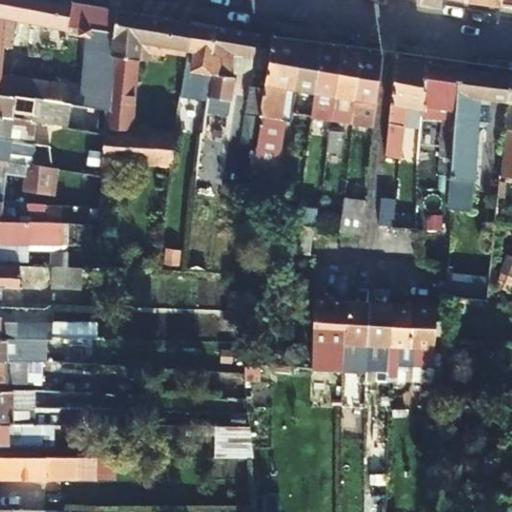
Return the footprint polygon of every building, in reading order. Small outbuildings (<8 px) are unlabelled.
[(0,0),(0,93),(33,98),(43,99),(67,103),(100,107),(103,107),(107,53),(104,53),(111,11),(111,9),(62,0),(0,0)] [(184,51),(188,22),(111,9),(111,11),(104,53),(107,53),(103,107),(101,131),(100,152),(99,161),(169,165),(169,164),(174,130),(133,127),(138,44),(184,51)] [(207,73),(212,26),(188,22),(184,51),(178,95),(203,98),(204,96),(207,73)] [(209,73),(230,77),(247,80),(253,34),(239,31),(212,26),(212,29),(207,73),(209,73)] [(287,120),(292,91),(299,44),(299,42),(270,37),(269,39),(261,88),(256,114),(238,218),(241,218),(263,221),(280,120),(287,120)] [(299,44),(292,91),(302,92),(298,116),(307,117),(318,48),(319,45),(299,42),(299,44)] [(338,49),(319,45),(318,48),(307,117),(299,172),(306,173),(312,131),(326,133),(329,110),(337,52),(338,49)] [(339,122),(348,123),(358,55),(358,52),(340,49),(338,49),(337,52),(329,110),(340,112),(339,122)] [(350,124),(370,127),(371,124),(378,58),(379,56),(359,52),(358,52),(358,55),(348,123),(350,124)] [(384,128),(380,156),(391,157),(395,127),(397,127),(400,106),(417,108),(417,107),(420,66),(420,63),(416,62),(391,58),(391,61),(384,128)] [(417,107),(455,111),(457,72),(457,69),(420,63),(420,66),(417,107)] [(446,299),(481,302),(490,214),(465,211),(476,100),(505,102),(507,80),(507,77),(466,71),(457,69),(457,72),(455,111),(453,132),(453,142),(451,161),(445,269),(443,299),(446,299)] [(207,73),(204,96),(207,97),(224,99),(227,100),(230,77),(209,73),(207,73)] [(505,102),(500,151),(511,152),(511,77),(507,77),(507,80),(505,102)] [(256,114),(261,88),(246,86),(243,112),(256,114)] [(0,115),(6,117),(7,108),(30,111),(33,98),(0,93),(0,115)] [(224,125),(227,100),(224,99),(207,97),(204,96),(203,98),(201,121),(203,121),(221,124),(224,125)] [(67,103),(43,99),(40,122),(64,126),(67,103)] [(33,120),(6,117),(0,115),(0,139),(28,143),(30,133),(74,140),(77,128),(64,126),(40,122),(33,120)] [(201,121),(199,133),(195,164),(195,166),(192,186),(195,186),(215,189),(224,125),(221,124),(203,121),(201,121)] [(439,160),(451,161),(453,142),(453,132),(441,131),(439,160)] [(76,149),(28,143),(0,139),(0,162),(48,168),(48,160),(74,162),(76,149)] [(44,203),(48,168),(0,162),(0,201),(2,201),(5,172),(24,175),(21,202),(44,203)] [(2,201),(21,202),(24,175),(5,172),(2,201)] [(331,228),(330,230),(349,233),(358,234),(363,198),(337,194),(334,194),(331,228)] [(0,214),(15,215),(16,211),(65,213),(66,204),(44,203),(21,202),(2,201),(0,201),(0,214)] [(26,221),(0,220),(0,242),(26,242),(60,242),(60,221),(26,221)] [(348,247),(349,233),(330,230),(312,228),(312,243),(311,256),(347,259),(348,247)] [(0,242),(0,264),(16,265),(25,265),(26,242),(0,242)] [(0,285),(16,286),(16,265),(0,264),(0,285)] [(342,361),(343,342),(345,302),(313,300),(311,327),(321,328),(320,341),(333,341),(332,360),(319,359),(318,369),(334,370),(341,371),(342,361)] [(345,302),(343,342),(353,342),(352,361),(342,361),(341,371),(361,372),(364,302),(345,302)] [(364,302),(361,372),(384,373),(388,303),(364,302)] [(432,306),(388,303),(384,373),(383,379),(392,379),(393,364),(429,366),(432,306)] [(0,337),(3,337),(14,337),(14,322),(0,321),(0,337)] [(33,337),(32,358),(58,359),(59,337),(33,337)] [(333,341),(320,341),(319,359),(332,360),(333,341)] [(353,342),(343,342),(342,361),(352,361),(353,342)] [(58,359),(32,358),(29,388),(56,387),(58,359)] [(56,387),(29,388),(3,388),(0,388),(0,405),(10,406),(51,405),(108,407),(108,393),(88,393),(56,387)] [(0,423),(89,424),(108,424),(108,414),(10,413),(10,406),(0,405),(0,423)] [(213,456),(251,455),(251,435),(264,435),(264,422),(213,423),(213,456)] [(0,424),(0,440),(45,441),(45,455),(74,455),(90,456),(89,424),(0,424)] [(0,440),(0,454),(45,455),(45,441),(0,440)] [(0,477),(74,476),(74,455),(45,455),(0,454),(0,477)] [(434,465),(459,466),(460,455),(435,454),(434,465)] [(72,510),(81,510),(92,510),(92,486),(69,487),(70,510),(72,510)]
